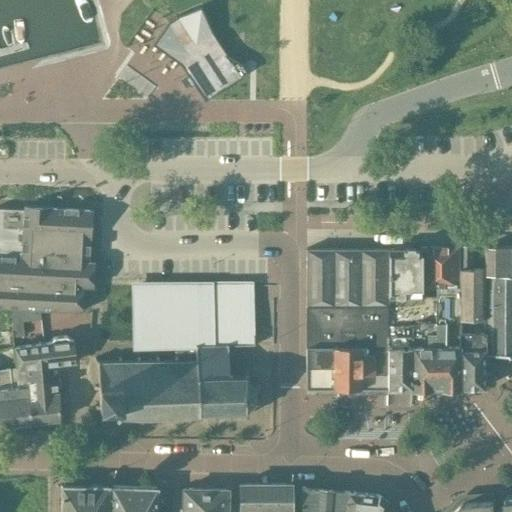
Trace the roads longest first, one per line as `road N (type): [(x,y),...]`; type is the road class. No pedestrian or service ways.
road 1 (residential): [(290,462),(291,242),(124,242),(116,231),(116,172)]
road 2 (residential): [(290,462),(0,457)]
road 3 (residential): [(116,172),(354,170)]
road 4 (unclassified): [(354,170),(364,127),(378,114),(511,71)]
road 5 (residential): [(354,170),(482,169),(511,159)]
road 6 (residential): [(423,511),(410,491),(376,473),(290,462)]
